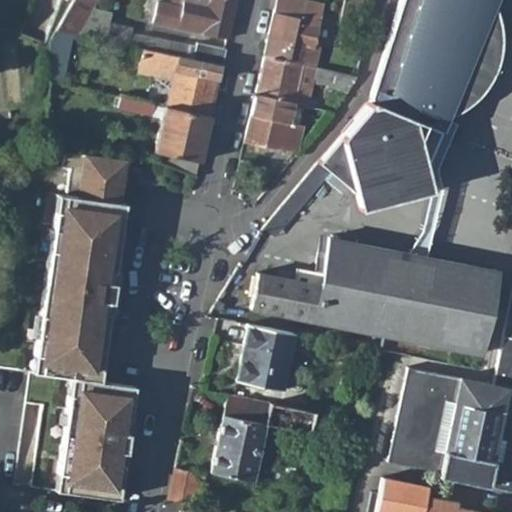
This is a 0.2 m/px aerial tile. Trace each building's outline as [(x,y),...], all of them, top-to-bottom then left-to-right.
[(72,31),(104,39),(111,11),(93,6),(95,0),(70,0),(56,28),(72,31)] [(201,35),(226,40),(233,0),(183,0),(181,7),(171,5),(158,2),(151,25),(200,37),(201,35)] [(320,7),(291,0),(275,0),(263,58),(303,66),(306,46),(313,47),(320,7)] [(398,0),(369,99),(434,126),(490,0),(398,0)] [(56,28),(49,41),(49,79),(62,83),(72,31),(56,28)] [(176,56),(220,67),(224,50),(195,43),(194,46),(149,37),(146,49),(176,56)] [(313,68),(317,48),(313,47),(306,46),(303,66),(313,68)] [(146,49),(145,49),(139,74),(156,78),(169,90),(165,107),(208,118),(220,67),(176,56),(146,49)] [(303,66),(263,58),(255,94),(293,102),(297,80),(306,82),(348,91),(354,78),(354,77),(313,68),(303,66)] [(306,82),(297,80),(293,102),(302,104),(306,82)] [(249,124),(245,134),(243,142),(298,153),(304,126),(289,123),(293,104),(293,102),(255,94),(249,124)] [(122,97),(120,107),(153,115),(156,105),(122,97)] [(423,172),(421,160),(434,126),(369,99),(317,161),(354,190),(423,172)] [(165,107),(156,105),(153,115),(152,117),(162,120),(165,107)] [(162,120),(154,152),(169,155),(167,164),(194,176),(198,162),(208,118),(165,107),(162,120)] [(67,392),(56,468),(64,469),(64,474),(61,491),(82,493),(117,498),(132,385),(98,380),(98,379),(96,379),(100,350),(102,350),(120,220),(122,198),(116,197),(120,155),(60,147),(59,162),(68,163),(64,190),(62,207),(53,206),(33,352),(40,353),(38,371),(69,375),(76,376),(74,393),(67,392)] [(62,207),(64,190),(55,189),(53,206),(62,207)] [(255,283),(480,330),(492,269),(327,236),(318,283),(257,271),(255,283)] [(251,308),(476,353),(480,330),(255,283),(251,308)] [(492,387),(511,390),(511,288),(502,334),(495,372),(492,387)] [(248,323),(235,379),(281,387),(293,332),(248,323)] [(40,353),(33,352),(31,369),(38,371),(40,353)] [(442,458),(511,471),(511,390),(492,387),(458,381),(406,370),(386,464),(438,475),(442,458)] [(76,376),(69,375),(67,392),(74,393),(76,376)] [(316,412),(227,395),(210,472),(253,481),(266,425),(311,433),(316,412)] [(311,433),(310,439),(325,442),(330,415),(316,412),(311,433)] [(438,475),(437,481),(488,492),(489,489),(511,493),(511,471),(442,458),(438,475)] [(193,504),(200,472),(175,468),(168,499),(193,504)] [(61,491),(64,474),(55,472),(53,490),(61,491)] [(422,495),(423,485),(378,477),(372,511),(486,511),(456,506),(457,503),(422,495)]
